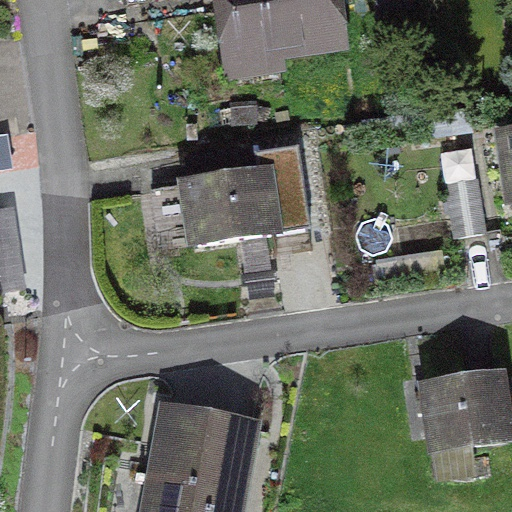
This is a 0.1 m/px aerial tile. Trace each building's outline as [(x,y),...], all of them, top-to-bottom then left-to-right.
[(217,0),(227,63),(336,47),(328,0),(217,0)] [(511,140),(503,142),(511,204),(511,140)] [(183,167),(195,250),(267,240),(255,156),(183,167)] [(472,186),(444,190),(452,242),(481,238),(472,186)] [(511,385),(497,387),(496,385),(413,397),(416,421),(427,420),(433,458),(429,458),(432,483),(461,484),(490,480),(485,450),(505,447),(505,446),(511,444),(511,385)] [(232,511),(247,434),(165,419),(152,489),(162,491),(158,511),(232,511)]
